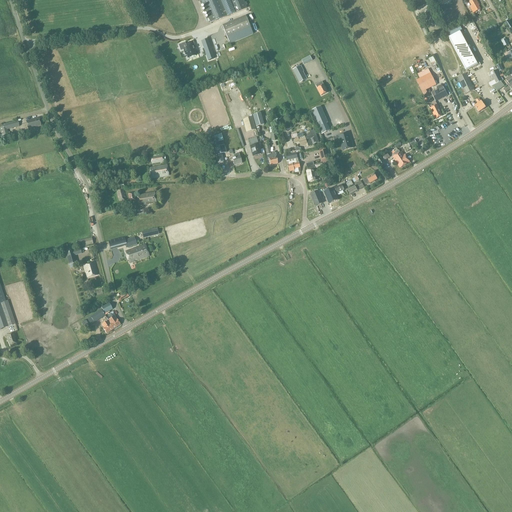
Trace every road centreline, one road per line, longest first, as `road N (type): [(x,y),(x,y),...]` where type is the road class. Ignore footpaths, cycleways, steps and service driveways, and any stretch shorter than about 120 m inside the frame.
road 1 (unclassified): [(126,330),(86,184),(58,136),(24,42)]
road 2 (tertiary): [(126,330),(303,231)]
road 3 (tertiary): [(303,231),(474,132)]
road 4 (unclassified): [(24,42),(135,28),(181,37)]
road 5 (tertiary): [(0,402),(126,330)]
road 6 (unclassified): [(474,132),(417,15),(428,5)]
road 7 (unclassified): [(303,231),(299,178),(233,175)]
